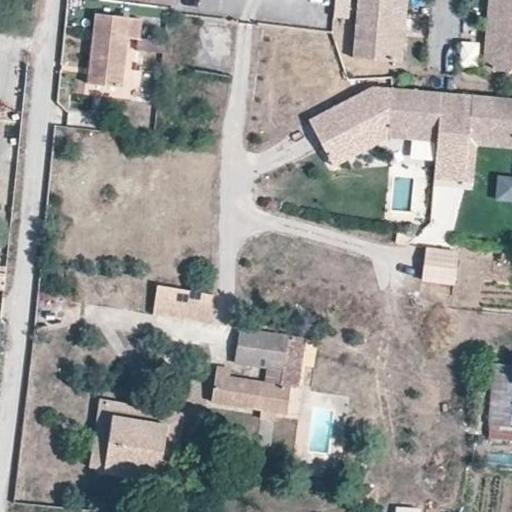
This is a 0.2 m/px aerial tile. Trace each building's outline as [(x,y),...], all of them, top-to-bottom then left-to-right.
[(352,22),(353,0),(335,0),(334,21),(352,22)] [(400,11),(400,0),(357,0),(357,8),(400,11)] [(408,0),(400,0),(400,11),(407,12),(408,0)] [(496,0),(488,0),(487,19),(494,20),(496,0)] [(511,0),(496,0),(494,20),(511,21),(511,0)] [(395,62),(400,11),(357,8),(353,58),(395,62)] [(407,12),(400,11),(395,62),(403,63),(407,12)] [(122,87),(128,38),(139,39),(142,18),(96,13),(88,83),(122,87)] [(494,20),(487,19),(483,70),(490,71),(494,20)] [(511,21),(494,20),(490,71),(511,72),(511,21)] [(461,68),(481,69),(482,43),(462,42),(461,68)] [(392,141),(395,89),(374,88),(310,121),(336,166),(392,141)] [(456,95),(395,89),(392,141),(441,145),(453,146),(456,95)] [(511,98),(456,95),(453,146),(474,148),(511,151),(511,98)] [(453,146),(441,145),(438,182),(471,185),(474,148),(453,146)] [(511,177),(498,176),(496,202),(511,202),(511,177)] [(460,252),(429,249),(425,283),(456,287),(460,252)] [(214,298),(157,288),(152,316),(209,325),(214,298)] [(285,370),(290,335),(240,327),(234,363),(265,368),(285,370)] [(300,387),(307,337),(290,335),(285,370),(283,385),(292,386),(300,387)] [(511,421),(511,363),(494,362),(490,420),(511,421)] [(285,370),(265,368),(263,382),(283,385),(285,370)] [(288,413),(292,386),(283,385),(263,382),(217,375),(213,402),(288,413)] [(173,481),(183,419),(101,405),(91,468),(104,470),(112,420),(168,430),(160,479),(173,481)] [(112,420),(104,470),(160,479),(168,430),(112,420)] [(375,504),(375,486),(357,486),(358,504),(375,504)]
